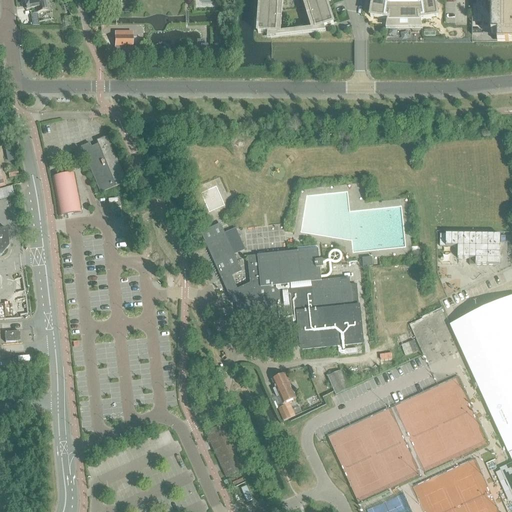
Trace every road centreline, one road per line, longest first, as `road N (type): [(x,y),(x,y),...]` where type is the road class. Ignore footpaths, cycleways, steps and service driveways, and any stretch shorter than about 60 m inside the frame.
road 1 (unclassified): [(63,511),(53,350),(17,121)]
road 2 (residential): [(13,86),(360,89)]
road 3 (residential): [(360,89),(511,82)]
